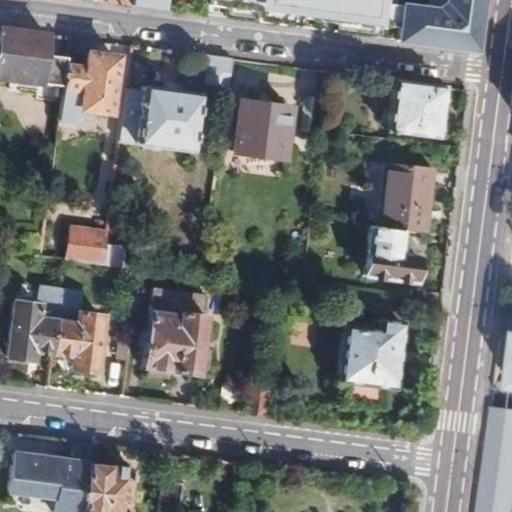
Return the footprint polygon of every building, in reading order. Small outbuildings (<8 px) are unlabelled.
[(210,0),(209,14),(394,38),(393,47),(478,58),(485,0),(442,0),(441,9),(387,2),(387,0),(210,0)] [(66,65),(67,57),(45,54),(47,33),(0,26),(0,77),(38,83),(38,90),(63,93),(66,65)] [(87,67),(66,65),(63,93),(60,117),(78,119),(80,107),(108,110),(116,55),(89,51),(87,67)] [(233,58),(211,55),(208,84),(228,86),(233,58)] [(438,137),(445,87),(395,80),(389,129),(438,137)] [(142,92),(125,89),(121,122),(131,123),(132,116),(139,118),(135,142),(192,150),(200,94),(143,86),(142,92)] [(320,96),(306,94),(300,127),(316,131),(320,96)] [(289,109),(240,101),(232,150),(282,158),(289,109)] [(436,156),(389,149),(381,211),(426,218),(436,156)] [(402,228),(369,225),(362,272),(411,280),(415,253),(400,250),(402,228)] [(69,229),(66,259),(102,264),(105,245),(106,232),(69,229)] [(105,245),(102,264),(131,268),(134,249),(105,245)] [(409,305),(440,309),(442,294),(411,290),(409,305)] [(204,297),(156,291),(153,314),(147,312),(140,363),(146,365),(146,372),(165,374),(167,368),(195,372),(196,366),(202,366),(205,345),(198,345),(204,297)] [(67,297),(58,296),(56,313),(51,352),(71,355),(69,367),(93,370),(100,317),(77,313),(76,324),(61,322),(62,313),(65,313),(67,297)] [(51,352),(56,313),(50,312),(49,321),(36,319),(38,304),(15,302),(8,357),(30,360),(32,349),(51,352)] [(376,330),(342,325),(335,379),(343,382),(340,403),(382,408),(385,387),(391,388),(400,322),(378,318),(376,330)] [(246,412),(263,414),(268,386),(249,384),(246,412)] [(485,463),(511,466),(511,412),(491,410),(485,463)] [(81,505),(87,460),(16,450),(11,488),(57,494),(56,502),(81,505)] [(131,466),(87,460),(81,505),(80,511),(130,511),(131,505),(125,504),(131,466)] [(511,511),(511,506),(511,466),(485,463),(478,511),(511,511)] [(181,481),(160,478),(157,507),(173,509),(173,501),(179,501),(181,481)]
